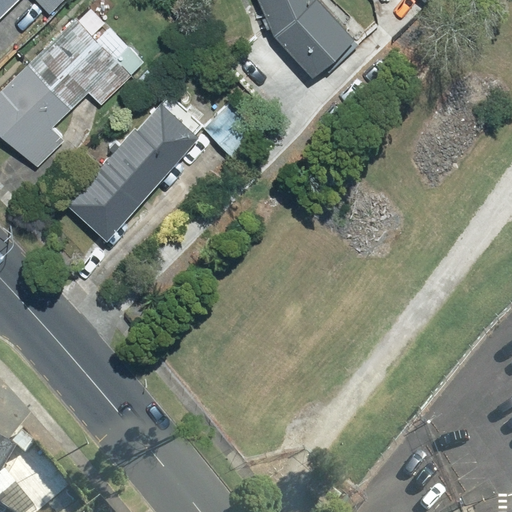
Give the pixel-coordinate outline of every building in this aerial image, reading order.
[(0,0),(0,15),(15,0),(44,0),(52,8),(60,0),(0,0)] [(265,0),(278,27),(317,67),(360,27),(333,0),(265,0)] [(79,12),(0,88),(0,122),(40,163),(68,134),(55,121),(91,87),(104,100),(135,70),(79,12)] [(240,90),(207,123),(238,154),(272,121),(240,90)] [(203,128),(165,96),(69,195),(111,233),(203,128)] [(20,425),(12,438),(0,431),(0,498),(24,511),(40,511),(75,484),(31,457),(43,437),(20,425)]
